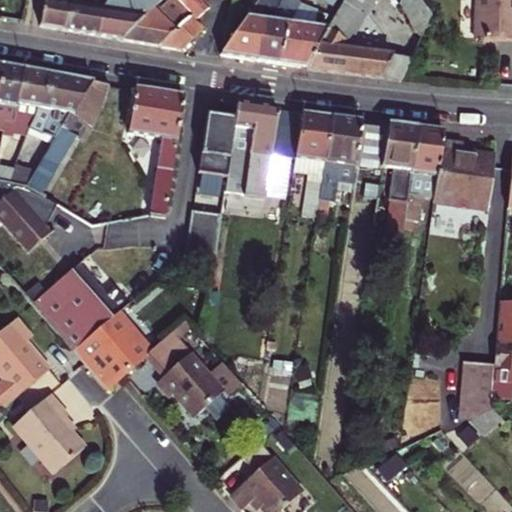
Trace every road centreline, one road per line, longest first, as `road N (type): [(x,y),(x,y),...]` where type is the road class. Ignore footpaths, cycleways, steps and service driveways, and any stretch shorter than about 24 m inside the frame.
road 1 (tertiary): [(0,41),(290,88),(511,110)]
road 2 (unknown): [(205,76),(179,221)]
